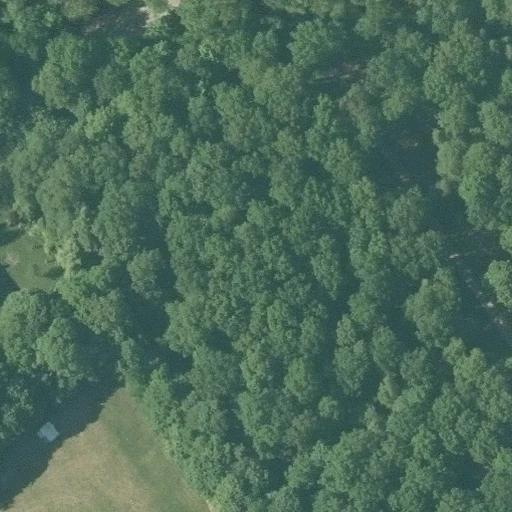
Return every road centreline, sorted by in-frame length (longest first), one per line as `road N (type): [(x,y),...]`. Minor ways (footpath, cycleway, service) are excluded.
road 1 (track): [(0,158),(279,511)]
road 2 (track): [(511,342),(282,0)]
